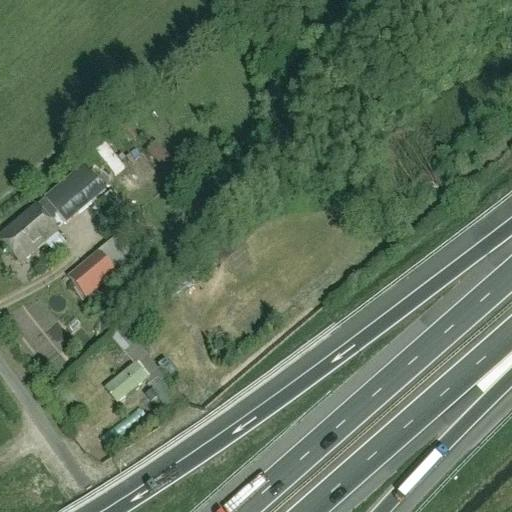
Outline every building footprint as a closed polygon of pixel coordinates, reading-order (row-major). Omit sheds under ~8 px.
[(174,161),(156,143),(146,153),(164,171),(174,161)] [(95,153),(115,178),(125,170),(105,145),(95,153)] [(46,201),(37,209),(35,207),(0,237),(0,241),(20,266),(58,234),(50,225),(59,217),(66,225),(105,193),(84,168),(45,201),(46,201)] [(98,253),(67,279),(86,301),(116,276),(98,253)] [(119,327),(108,336),(134,365),(105,390),(118,405),(146,382),(170,409),(183,398),(119,327)]
